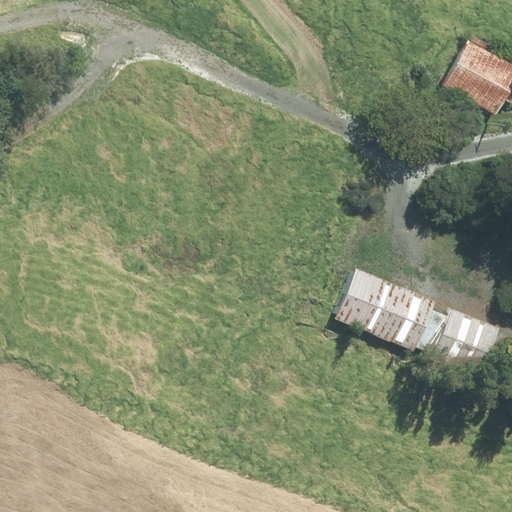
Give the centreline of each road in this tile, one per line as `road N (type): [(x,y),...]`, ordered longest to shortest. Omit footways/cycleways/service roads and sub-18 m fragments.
road 1 (track): [(0,133),(61,107),(139,29),(255,91),(369,135)]
road 2 (track): [(511,145),(454,154),(369,135)]
road 3 (track): [(255,91),(296,84),(288,38),(257,0)]
